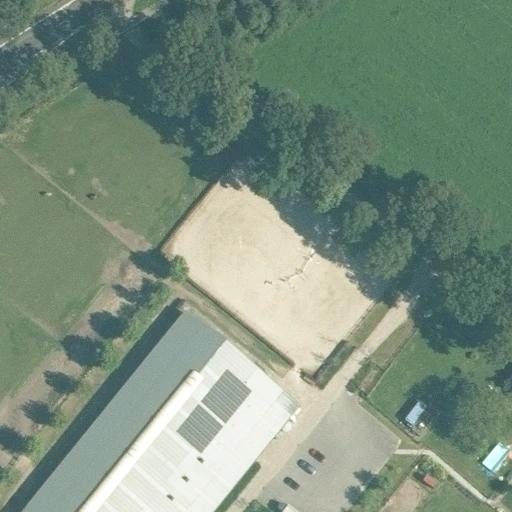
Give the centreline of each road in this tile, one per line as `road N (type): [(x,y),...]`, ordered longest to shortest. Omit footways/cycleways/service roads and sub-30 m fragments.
road 1 (track): [(511,317),(193,88),(124,26)]
road 2 (unknown): [(433,261),(243,511)]
